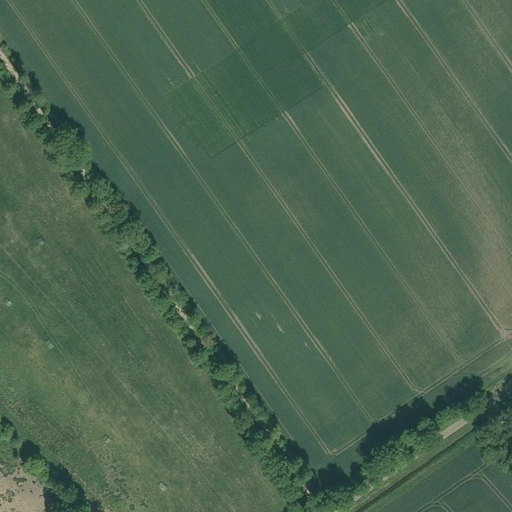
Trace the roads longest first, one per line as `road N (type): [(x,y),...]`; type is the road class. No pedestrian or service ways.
road 1 (unknown): [(324,511),(0,58)]
road 2 (residential): [(511,388),(334,511)]
